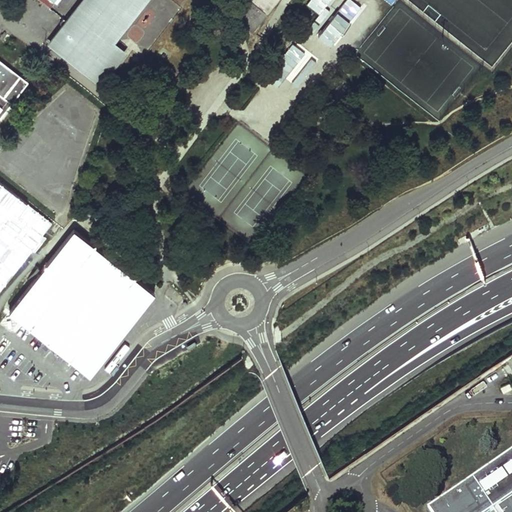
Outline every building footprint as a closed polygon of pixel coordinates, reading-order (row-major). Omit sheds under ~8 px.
[(88,0),(69,25),(64,21),(60,26),(66,30),(52,48),(96,80),(102,85),(114,70),(107,65),(118,51),(109,44),(142,0),(88,0)] [(252,0),(267,12),(276,0),(252,0)] [(322,16),(328,9),(324,6),(329,0),(307,0),(305,3),(322,16)] [(251,1),(237,18),(237,19),(251,31),(266,13),(251,1)] [(124,56),(118,51),(107,65),(114,70),(124,56)] [(0,61),(0,68),(18,82),(21,78),(0,61)] [(0,122),(14,105),(5,98),(18,82),(0,68),(0,122)] [(53,108),(44,118),(71,141),(80,130),(53,108)] [(72,230),(8,311),(89,374),(152,293),(72,230)] [(511,511),(511,453),(429,510),(430,511),(511,511)]
